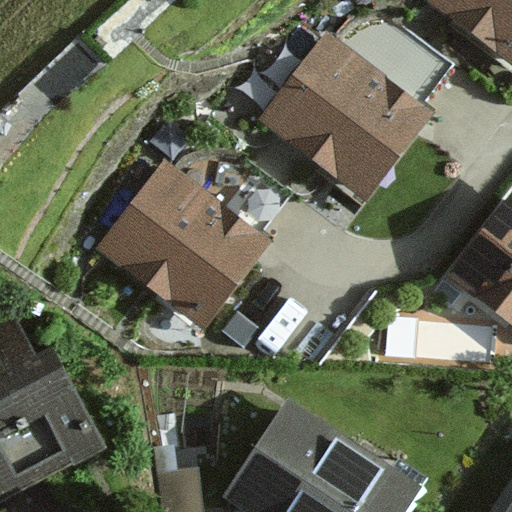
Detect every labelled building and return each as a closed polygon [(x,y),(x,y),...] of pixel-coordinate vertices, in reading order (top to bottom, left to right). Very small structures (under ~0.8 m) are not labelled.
[(511,0),(419,0),(511,70),(511,0)] [(328,43),(259,128),(367,216),(437,130),(328,43)] [(166,168),(96,254),(206,343),(276,256),(166,168)] [(511,331),(511,203),(449,280),(511,331)] [(33,307),(0,323),(0,511),(107,460),(33,307)] [(224,507),(232,511),(415,511),(426,496),(289,407),(224,507)]
